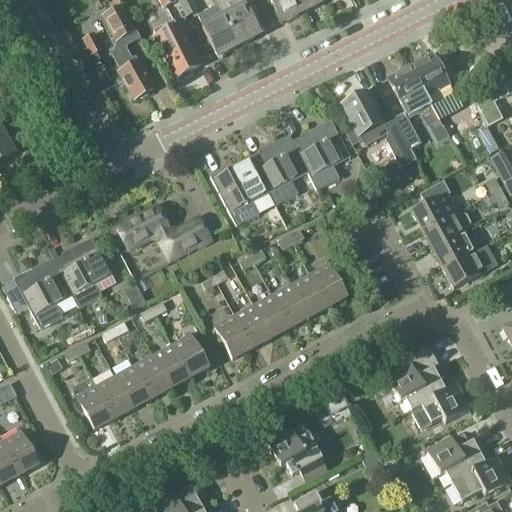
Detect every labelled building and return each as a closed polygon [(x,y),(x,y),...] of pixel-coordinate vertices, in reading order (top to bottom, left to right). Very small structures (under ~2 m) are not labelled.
[(178,3),(176,0),(156,0),(162,11),(178,3)] [(176,0),(178,3),(186,20),(199,13),(192,0),(176,0)] [(218,0),(215,2),(238,47),(260,37),(240,0),(218,0)] [(265,0),(279,27),(301,15),(293,0),(265,0)] [(322,4),(319,0),(293,0),(301,15),(322,4)] [(238,47),(215,2),(217,6),(195,17),(217,59),(238,47)] [(133,31),(119,8),(100,19),(114,43),(133,31)] [(192,77),(192,72),(197,70),(180,37),(173,23),(152,33),(177,80),(181,77),(185,79),(192,77)] [(106,42),(100,31),(81,42),(90,57),(100,51),(98,47),(106,42)] [(149,94),(154,92),(135,60),(130,62),(123,48),(109,56),(119,73),(119,74),(135,102),(140,100),(144,100),(149,97),(149,94)] [(419,64),(408,70),(415,83),(419,81),(427,97),(426,98),(430,106),(436,117),(446,111),(440,101),(442,100),(438,91),(447,86),(431,57),(428,59),(427,57),(417,62),(419,64)] [(415,83),(408,70),(400,75),(399,73),(389,78),(390,80),(387,82),(409,122),(420,116),(427,130),(439,123),(436,117),(430,106),(426,98),(427,97),(419,81),(415,83)] [(0,99),(11,93),(0,72),(0,99)] [(511,82),(503,87),(508,97),(511,95),(511,82)] [(501,85),(473,99),(488,128),(501,121),(493,105),(508,97),(503,87),(501,85)] [(365,96),(342,108),(350,123),(355,133),(358,139),(363,148),(385,136),(387,140),(384,141),(400,171),(415,162),(410,152),(393,121),(391,116),(379,122),(365,96)] [(404,115),(393,121),(410,152),(421,147),(404,115)] [(308,137),(291,146),(305,174),(305,175),(315,194),(338,182),(331,168),(347,159),(348,162),(349,161),(329,124),(307,135),(308,137)] [(3,161),(14,156),(13,155),(23,151),(13,132),(3,137),(0,131),(0,166),(3,165),(3,161)] [(287,139),(249,159),(250,161),(249,162),(267,195),(266,195),(273,209),(296,197),(289,183),(305,175),(305,174),(291,146),(287,139)] [(267,195),(249,162),(250,161),(249,159),(228,170),(229,172),(211,182),(236,229),(258,218),(250,203),(266,195),(267,195)] [(492,196),(501,192),(495,179),(486,183),(492,196)] [(420,196),(425,207),(410,215),(420,235),(453,217),(443,199),(449,196),(443,184),(420,196)] [(501,192),(492,196),(498,209),(507,205),(501,192)] [(365,214),(376,209),(369,196),(359,201),(365,214)] [(321,201),(327,212),(330,210),(334,208),(328,197),(321,201)] [(208,244),(195,221),(168,235),(155,209),(114,230),(117,235),(114,239),(118,246),(122,246),(126,253),(151,239),(155,242),(166,262),(196,247),(198,249),(208,244)] [(454,219),(453,217),(420,235),(431,254),(464,236),(463,235),(467,232),(470,230),(471,225),(466,218),(463,216),(458,216),(454,219)] [(298,234),(287,240),(291,248),(302,242),(298,234)] [(464,236),(431,254),(441,273),(474,255),(464,236)] [(291,248),(287,240),(276,245),(280,254),(291,248)] [(78,312),(101,300),(94,286),(110,277),(111,280),(112,279),(92,241),(70,253),(71,255),(53,264),(71,298),(78,312)] [(59,259),(54,249),(47,252),(52,262),(59,259)] [(474,255),(441,273),(452,293),(494,270),(493,269),(493,265),(487,253),(484,251),(483,250),(474,255)] [(250,259),(254,267),(266,261),(261,253),(250,259)] [(254,267),(250,259),(239,265),(243,273),(254,267)] [(14,282),(13,283),(19,293),(6,300),(16,317),(28,311),(40,332),(63,320),(56,307),(71,298),(53,264),(52,262),(31,273),(32,276),(15,284),(14,282)] [(328,268),(308,278),(326,312),(346,301),(328,268)] [(212,279),(216,287),(227,281),(223,273),(212,279)] [(308,278),(289,289),(307,322),(326,312),(308,278)] [(216,287),(212,279),(201,285),(205,293),(216,287)] [(133,312),(146,307),(137,288),(124,293),(133,312)] [(289,289),(270,299),(288,332),(307,322),(289,289)] [(288,332),(270,299),(251,309),(269,343),(288,332)] [(162,305),(151,311),(155,319),(166,313),(162,305)] [(251,309),(232,320),(250,353),(269,343),(251,309)] [(155,319),(151,311),(140,317),(144,325),(155,319)] [(107,324),(106,317),(99,318),(100,326),(107,324)] [(250,353),(232,320),(213,330),(231,363),(250,353)] [(511,324),(501,331),(511,351),(511,324)] [(124,325),(113,331),(117,339),(128,334),(124,325)] [(117,339),(113,331),(102,337),(106,345),(117,339)] [(171,349),(188,382),(208,372),(190,338),(171,349)] [(74,352),(78,360),(89,354),(85,346),(74,352)] [(188,382),(171,349),(152,359),(170,392),(188,382)] [(422,393),(444,381),(427,350),(394,368),(398,375),(386,382),(390,391),(389,393),(388,397),(389,400),(391,403),(394,404),(397,403),(399,406),(404,403),(410,415),(420,410),(420,409),(429,404),(422,393)] [(78,360),(74,352),(63,358),(67,366),(78,360)] [(152,359),(133,370),(151,403),(170,392),(152,359)] [(133,370),(114,380),(132,413),(151,403),(133,370)] [(132,413),(114,380),(95,390),(113,423),(132,413)] [(420,410),(410,415),(420,433),(441,421),(444,426),(468,413),(455,389),(450,392),(444,381),(422,393),(429,404),(420,409),(420,410)] [(0,407),(16,399),(9,386),(0,390),(0,407)] [(113,423),(95,390),(75,401),(93,434),(113,423)] [(311,434),(306,435),(302,427),(266,447),(279,471),(285,468),(291,480),(298,476),(305,488),(326,476),(320,464),(322,463),(313,448),(317,445),(318,441),(317,438),(315,435),(311,434)] [(1,446),(19,479),(38,468),(20,435),(1,446)] [(462,466),(484,454),(477,442),(465,448),(460,439),(451,444),(450,442),(426,455),(439,479),(444,476),(450,488),(460,483),(460,482),(469,477),(462,466)] [(1,446),(0,446),(0,489),(19,479),(1,446)] [(460,483),(450,488),(460,506),(481,494),(484,500),(509,486),(495,462),(490,465),(484,454),(462,466),(469,477),(460,482),(460,483)] [(382,467),(388,478),(399,472),(393,461),(382,467)] [(202,511),(207,510),(201,499),(207,496),(203,490),(200,487),(196,487),(192,487),(149,511),(202,511)] [(335,504),(331,505),(329,503),(321,507),(315,496),(292,508),(294,511),(341,511),(342,511),(341,508),(338,505),(335,504)]
